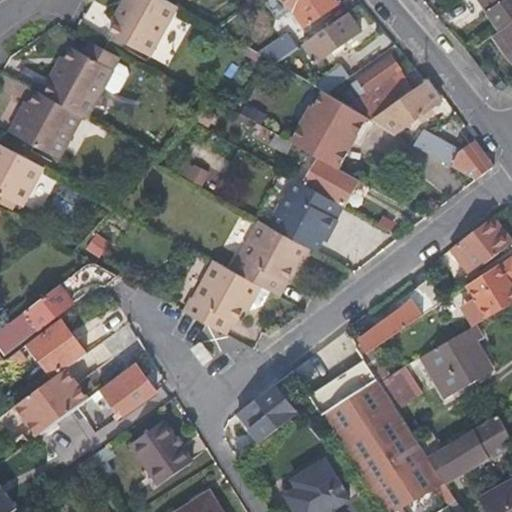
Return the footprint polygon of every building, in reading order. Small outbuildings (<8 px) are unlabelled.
[(168,0),(123,0),(123,1),(128,4),(118,21),(110,34),(151,57),(179,6),(168,0)] [(340,4),(337,0),(286,0),(305,28),(340,4)] [(511,19),(511,0),(496,0),(488,6),(485,8),(500,29),(511,19)] [(128,4),(123,1),(113,18),(118,21),(128,4)] [(363,31),(350,13),(303,44),(318,63),(363,31)] [(511,19),(500,29),(496,31),(511,53),(511,19)] [(257,52),(276,40),(268,29),(246,45),(257,52)] [(299,48),(288,32),(276,40),(257,52),(265,57),(276,63),(299,48)] [(93,40),(85,53),(115,70),(118,63),(121,57),(93,40)] [(261,64),(265,57),(257,52),(246,45),(241,53),(261,64)] [(58,64),(42,93),(84,116),(88,118),(104,89),(115,70),(85,53),(74,47),(68,58),(63,66),(58,64)] [(63,55),(58,64),(63,66),(68,58),(63,55)] [(392,56),(352,84),(361,98),(349,106),(369,117),(373,120),(415,89),(392,56)] [(316,74),(292,60),(286,69),(311,83),(316,74)] [(127,68),(118,63),(115,70),(104,89),(113,93),(120,92),(129,74),(127,68)] [(352,77),(343,64),(314,85),(324,91),(327,93),(328,93),(352,77)] [(429,81),(376,120),(397,133),(443,100),(429,81)] [(42,93),(37,90),(30,103),(21,120),(17,118),(9,132),(60,159),(84,116),(42,93)] [(374,120),(373,120),(369,117),(349,106),(328,93),(327,93),(324,91),(315,107),(312,105),(310,109),(305,110),(300,118),(302,123),(292,141),(320,157),(340,169),(355,143),(360,146),(374,120)] [(21,120),(30,103),(26,101),(17,118),(21,120)] [(267,115),(254,108),(249,117),(262,125),(267,115)] [(265,127),(258,123),(255,128),(262,132),(265,127)] [(464,153),(425,130),(417,145),(452,166),(477,179),(478,180),(496,165),(477,140),(464,153)] [(45,168),(0,141),(0,193),(18,203),(24,207),(45,168)] [(345,207),(360,180),(340,169),(320,157),(304,183),(344,206),(345,207)] [(208,176),(183,162),(177,171),(203,185),(208,176)] [(288,194),(270,226),(311,249),(317,252),(323,240),(328,231),(332,233),(339,220),(337,218),(344,206),(304,183),(294,177),(285,192),(288,194)] [(0,203),(14,211),(18,203),(0,193),(0,203)] [(511,243),(511,240),(493,216),(457,245),(477,271),(511,243)] [(270,291),(281,296),(294,272),(299,264),(302,265),(311,249),(270,226),(261,221),(242,256),(240,255),(231,270),(262,287),(270,291)] [(327,242),(332,233),(328,231),(323,240),(327,242)] [(110,244),(97,235),(89,247),(102,256),(110,244)] [(477,271),(457,245),(452,249),(472,275),(477,271)] [(501,264),(468,285),(476,299),(463,307),(474,326),(511,302),(511,264),(508,258),(501,264)] [(446,268),(439,259),(425,270),(431,278),(432,279),(446,268)] [(186,312),(227,335),(234,322),(237,323),(245,309),(250,301),(253,303),(262,287),(231,270),(216,262),(194,300),(193,299),(186,312)] [(60,285),(0,330),(0,343),(8,354),(39,330),(75,303),(71,298),(82,290),(87,288),(96,284),(106,287),(119,276),(97,264),(87,266),(60,285)] [(302,265),(299,264),(294,272),(297,274),(302,265)] [(432,279),(431,278),(418,288),(434,309),(447,300),(432,279)] [(261,308),(270,291),(262,287),(253,303),(250,301),(245,309),(248,311),(261,308)] [(434,309),(418,288),(398,303),(403,309),(415,300),(425,314),(434,309)] [(373,350),(425,314),(415,300),(403,309),(375,329),(372,325),(361,333),(364,338),(361,341),(363,344),(369,353),(373,350)] [(88,354),(62,319),(30,343),(55,378),(67,369),(88,354)] [(481,379),(464,350),(477,342),(483,338),(475,326),(423,357),(447,398),(481,379)] [(477,342),(464,350),(481,379),(494,371),(477,342)] [(213,358),(202,343),(193,349),(205,364),(213,358)] [(369,353),(363,344),(358,348),(363,356),(369,353)] [(363,356),(358,348),(340,360),(341,362),(303,387),(314,402),(385,511),(439,511),(457,501),(446,484),(429,456),(398,409),(380,383),(380,381),(363,356)] [(373,350),(369,353),(363,356),(380,381),(390,375),(373,350)] [(163,398),(137,363),(101,390),(106,396),(118,412),(115,414),(124,426),(163,398)] [(423,393),(405,367),(380,383),(398,409),(423,393)] [(90,399),(67,369),(55,378),(16,406),(39,436),(42,434),(90,399)] [(298,414),(276,385),(240,412),(262,442),(298,414)] [(106,396),(101,390),(91,397),(95,403),(106,396)] [(52,447),(68,436),(68,435),(76,429),(101,411),(95,403),(91,397),(90,399),(42,434),(52,447)] [(511,437),(498,415),(429,456),(446,484),(511,445),(511,437)] [(194,462),(165,420),(132,443),(161,485),(194,462)] [(76,429),(68,435),(68,436),(77,449),(86,443),(76,429)] [(102,467),(94,455),(81,464),(90,475),(102,467)] [(333,511),(331,508),(347,498),(323,460),(291,480),(296,489),(285,496),(294,511),(333,511)] [(511,511),(511,481),(481,498),(489,511),(511,511)] [(223,511),(210,492),(179,511),(223,511)] [(38,511),(40,511),(32,498),(12,511),(38,511)] [(464,511),(457,501),(439,511),(464,511)]
